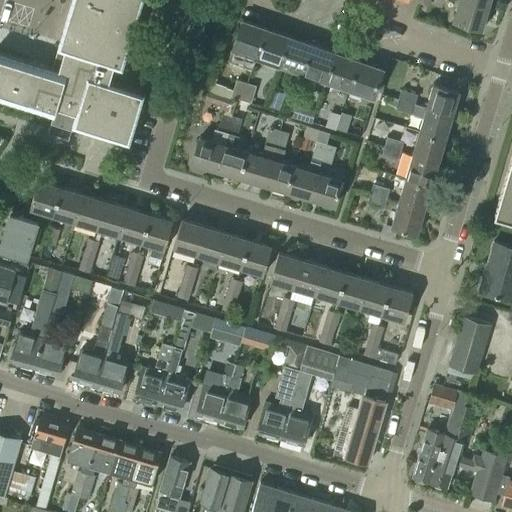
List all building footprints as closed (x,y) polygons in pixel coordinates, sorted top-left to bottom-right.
[(0,49),(0,95),(41,108),(54,111),(57,103),(75,108),(72,118),(50,121),(49,121),(46,132),(48,133),(68,139),(73,122),(112,133),(128,138),(140,99),(143,89),(107,78),(112,63),(121,66),(140,0),(69,0),(57,40),(56,46),(63,48),(58,67),(26,57),(0,49)] [(487,6),(467,0),(457,0),(452,20),(481,29),(487,6)] [(251,68),(265,27),(241,19),(231,47),(232,47),(228,60),(251,68)] [(265,27),(251,68),(256,56),(279,64),(289,35),(265,27)] [(289,35),(279,64),(302,72),(312,43),(289,35)] [(312,43),(302,72),(298,83),(321,90),(335,51),(312,43)] [(335,51),(321,90),(322,91),(326,80),(348,88),(358,59),(335,51)] [(372,96),(382,68),(358,59),(348,88),(372,96)] [(210,90),(232,97),(233,96),(241,98),(246,82),(236,79),(233,89),(226,86),(213,82),(210,90)] [(246,82),(241,98),(250,101),(255,85),(246,82)] [(398,98),(451,114),(458,90),(432,82),(425,106),(414,103),(417,93),(401,89),(398,98)] [(232,97),(210,90),(210,92),(207,90),(204,98),(234,108),(236,100),(232,98),(232,97)] [(418,130),(444,138),(451,114),(398,98),(395,108),(422,116),(418,130)] [(293,101),(289,114),(311,122),(315,109),(293,101)] [(379,104),(375,117),(389,121),(391,112),(387,111),(388,107),(379,104)] [(335,127),(340,111),(331,108),(326,124),(335,127)] [(351,114),(340,111),(335,127),(345,131),(351,114)] [(215,169),(231,115),(223,112),(218,129),(215,128),(212,140),(199,136),(191,162),(215,169)] [(231,115),(215,169),(238,176),(246,150),(235,147),(238,135),(236,134),(241,118),(231,115)] [(246,150),(238,176),(262,183),(278,129),(269,126),(261,155),(246,150)] [(278,129),(262,183),(285,190),(293,164),(280,160),(288,132),(278,129)] [(411,153),(437,161),(444,138),(418,130),(411,153)] [(384,145),(400,150),(403,140),(386,136),(384,145)] [(320,159),(325,143),(317,140),(312,156),(320,159)] [(325,143),(320,159),(330,162),(335,146),(325,143)] [(400,150),(384,145),(381,155),(398,159),(400,150)] [(511,149),(493,215),(511,221),(511,149)] [(404,177),(430,185),(437,161),(411,153),(404,177)] [(293,164),(285,190),(309,197),(317,171),(293,164)] [(317,171),(309,197),(333,204),(340,179),(317,171)] [(397,200),(423,208),(430,185),(404,177),(397,200)] [(24,215),(36,219),(39,210),(51,214),(60,185),(37,178),(28,206),(27,206),(24,215)] [(370,192),(386,197),(389,188),(373,183),(370,192)] [(74,220),(82,192),(60,185),(51,214),(74,220)] [(96,227),(104,198),(82,192),(74,220),(96,227)] [(386,197),(370,192),(367,202),(383,207),(386,197)] [(104,198),(96,227),(118,234),(127,205),(104,198)] [(423,208),(397,200),(390,224),(416,232),(423,208)] [(140,240),(149,211),(127,205),(118,234),(140,240)] [(36,219),(24,215),(8,211),(0,239),(0,247),(27,256),(37,220),(36,219)] [(149,211),(140,240),(152,243),(149,253),(161,257),(172,218),(149,211)] [(195,253),(204,224),(181,217),(172,246),(195,253)] [(218,260),(226,230),(204,224),(195,253),(218,260)] [(46,230),(43,241),(55,244),(60,229),(48,226),(47,230),(46,230)] [(43,241),(46,230),(38,228),(35,238),(43,241)] [(240,266),(248,237),(226,230),(218,260),(240,266)] [(83,252),(94,255),(98,240),(87,237),(83,252)] [(248,237),(240,266),(263,273),(271,244),(248,237)] [(511,299),(511,244),(493,239),(479,290),(511,299)] [(128,266),(138,269),(143,253),(133,250),(128,266)] [(269,279),(292,286),(300,257),(277,250),(269,279)] [(94,255),(83,252),(78,267),(89,271),(94,255)] [(300,257),(292,286),(304,290),(302,298),(312,301),(314,292),(323,263),(300,257)] [(192,282),(197,266),(187,263),(182,279),(192,282)] [(336,299),(345,270),(323,263),(314,292),(336,299)] [(0,296),(5,298),(13,269),(0,265),(0,296)] [(138,269),(128,266),(123,281),(133,285),(138,269)] [(54,298),(34,366),(56,373),(65,343),(54,340),(74,273),(62,270),(54,298)] [(345,270),(336,299),(358,306),(367,277),(345,270)] [(367,277),(358,306),(381,313),(389,284),(367,277)] [(230,278),(226,293),(236,296),(240,281),(230,278)] [(192,282),(182,279),(177,294),(187,297),(192,282)] [(389,284),(381,313),(404,319),(412,290),(389,284)] [(95,384),(116,310),(115,310),(122,288),(112,285),(92,351),(80,347),(72,377),(95,384)] [(20,330),(11,359),(34,366),(54,298),(55,293),(42,289),(32,325),(33,325),(31,333),(20,330)] [(236,296),(226,293),(221,309),(231,312),(236,296)] [(284,296),(279,311),(289,314),(294,299),(284,296)] [(0,321),(9,324),(12,312),(0,308),(0,321)] [(323,324),(334,328),(339,312),(328,309),(323,324)] [(116,310),(95,384),(117,391),(126,361),(115,357),(127,314),(116,310)] [(289,314),(279,311),(274,327),(284,330),(289,314)] [(178,327),(157,402),(179,408),(188,379),(173,374),(181,347),(184,348),(193,314),(183,312),(178,327)] [(196,314),(193,323),(205,327),(208,318),(196,314)] [(475,372),(490,323),(463,315),(448,364),(475,372)] [(368,338),(378,341),(383,325),(373,322),(368,338)] [(157,402),(178,327),(167,324),(154,369),(143,365),(134,395),(157,402)] [(334,328),(323,324),(319,340),(329,343),(334,328)] [(255,349),(270,353),(275,335),(260,330),(255,349)] [(397,353),(376,346),(378,341),(368,338),(364,353),(394,363),(397,353)] [(279,437),(306,344),(305,344),(306,343),(298,341),(296,347),(289,345),(275,395),(281,397),(279,405),(264,400),(255,430),(279,437)] [(306,344),(279,437),(302,444),(311,414),(301,411),(312,370),(332,376),(335,365),(339,354),(306,344)] [(335,365),(332,376),(329,386),(336,388),(339,378),(342,379),(340,386),(363,393),(359,408),(347,404),(339,433),(350,436),(344,456),(366,462),(384,400),(383,399),(392,369),(339,354),(335,365)] [(218,419),(234,362),(226,360),(218,387),(204,383),(195,413),(218,419)] [(234,362),(218,419),(241,426),(249,396),(236,392),(240,377),(239,376),(243,365),(234,362)] [(428,400),(451,407),(457,389),(434,382),(428,400)] [(444,432),(429,480),(446,486),(464,426),(462,425),(472,394),(457,389),(451,407),(444,432)] [(52,451),(36,505),(32,504),(29,511),(42,511),(69,424),(40,415),(31,445),(52,451)] [(89,463),(98,432),(76,426),(67,456),(82,461),(79,469),(78,469),(71,491),(66,490),(62,506),(74,510),(79,494),(86,471),(84,470),(85,466),(89,467),(90,463),(89,463)] [(429,480),(444,432),(433,429),(427,427),(423,438),(412,475),(429,480)] [(0,500),(7,503),(9,495),(5,493),(6,490),(28,497),(35,475),(12,468),(21,435),(0,429),(0,500)] [(110,469),(119,439),(98,432),(89,463),(90,463),(89,467),(85,466),(84,470),(86,471),(79,494),(87,496),(94,473),(92,472),(94,465),(110,469)] [(119,439),(110,469),(124,473),(121,481),(121,482),(128,484),(130,485),(131,481),(127,480),(129,475),(131,475),(140,445),(119,439)] [(161,451),(140,445),(131,475),(129,475),(127,480),(131,481),(130,485),(134,486),(134,485),(136,477),(152,482),(161,451)] [(190,460),(170,454),(160,488),(155,507),(174,511),(179,494),(190,460)] [(472,492),(493,498),(501,474),(504,459),(481,454),(472,492)] [(241,511),(251,478),(210,466),(196,511),(241,511)] [(511,504),(511,477),(501,474),(493,498),(494,498),(496,490),(504,493),(502,501),(511,504)] [(123,500),(128,484),(121,482),(121,481),(117,480),(109,507),(124,511),(127,502),(123,500)] [(270,511),(278,487),(260,481),(252,509),(261,511),(260,511),(270,511)] [(127,502),(124,511),(125,511),(129,511),(137,486),(134,485),(134,486),(130,485),(128,484),(123,500),(127,502)] [(289,511),(295,492),(278,487),(270,511),(289,511)] [(307,511),(312,497),(295,492),(289,511),(307,511)] [(326,511),(329,502),(312,497),(307,511),(326,511)] [(329,502),(326,511),(344,511),(346,507),(329,502)]
